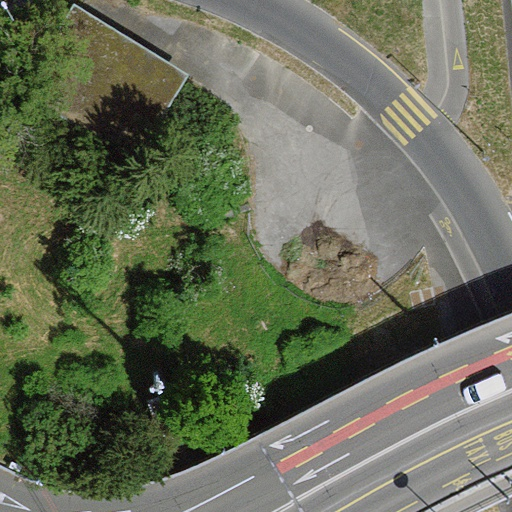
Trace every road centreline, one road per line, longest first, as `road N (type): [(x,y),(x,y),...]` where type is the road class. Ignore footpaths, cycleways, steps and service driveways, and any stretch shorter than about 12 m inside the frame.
road 1 (primary): [(247,0),(329,43),(411,114),(466,177),(511,262)]
road 2 (secondary): [(511,389),(309,491)]
